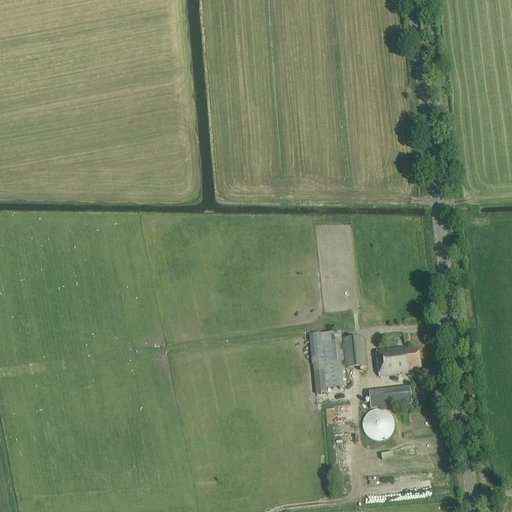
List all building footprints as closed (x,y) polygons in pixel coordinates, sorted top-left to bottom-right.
[(313,366),(316,395),(327,394),(326,389),(346,387),(340,332),(320,334),(323,357),(320,357),(319,341),(313,341),(315,358),(310,359),(311,366),(313,366)] [(342,339),(345,370),(367,368),(364,337),(342,339)] [(412,369),(420,369),(419,350),(410,351),(410,350),(405,351),(405,348),(377,351),(380,377),(408,374),(407,371),(412,371),(412,369)] [(410,389),(369,393),(371,410),(412,405),(410,389)] [(393,431),(394,426),(393,421),(391,417),(388,413),(383,411),(378,410),(373,411),(369,413),(365,417),(363,421),(362,426),(363,431),(365,436),(369,439),(373,441),(378,442),(383,441),(388,439),(391,436),(393,431)]
